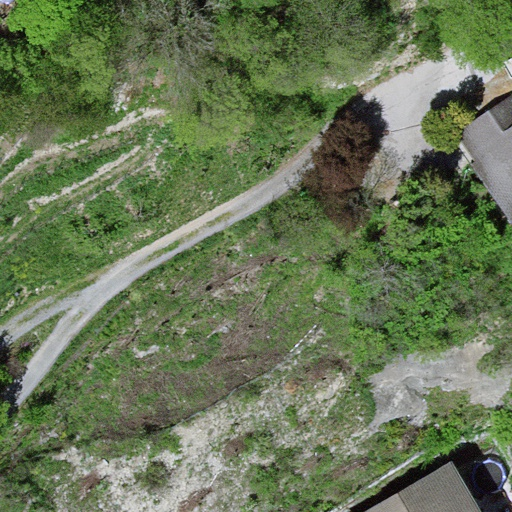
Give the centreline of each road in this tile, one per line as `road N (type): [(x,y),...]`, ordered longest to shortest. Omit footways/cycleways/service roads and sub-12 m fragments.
road 1 (track): [(0,397),(62,319),(126,264),(378,108)]
road 2 (residential): [(378,108),(511,38)]
road 3 (track): [(0,331),(126,264)]
